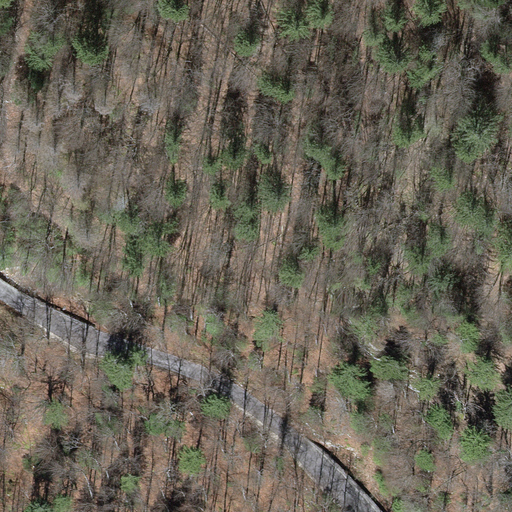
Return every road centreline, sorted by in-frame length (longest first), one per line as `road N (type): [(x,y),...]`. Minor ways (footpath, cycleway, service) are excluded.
road 1 (unclassified): [(0,286),(236,404),(293,445),(358,511)]
road 2 (track): [(461,0),(511,113)]
